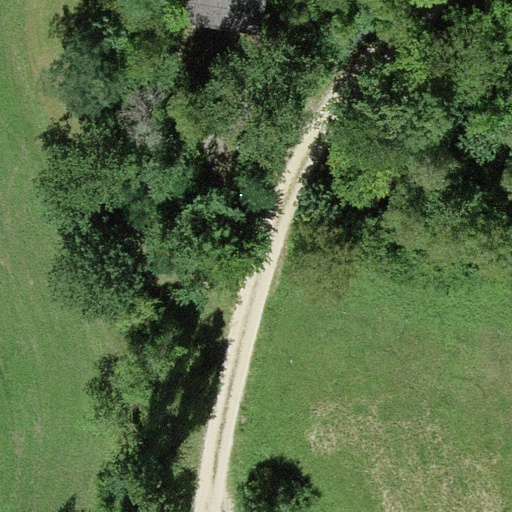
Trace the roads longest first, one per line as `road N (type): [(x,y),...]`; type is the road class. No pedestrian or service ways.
road 1 (track): [(427,0),(363,57),(271,195),(194,511)]
road 2 (track): [(53,137),(132,356),(205,453)]
